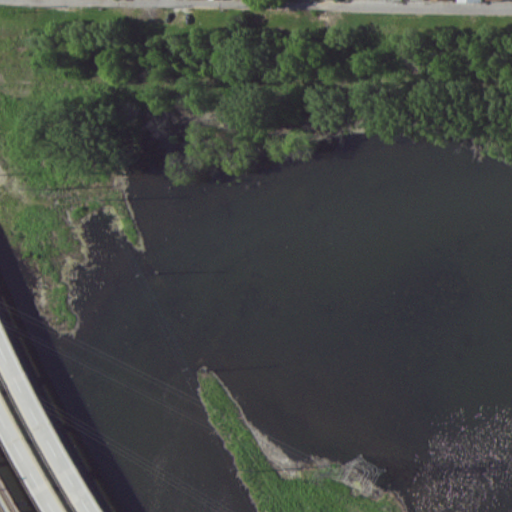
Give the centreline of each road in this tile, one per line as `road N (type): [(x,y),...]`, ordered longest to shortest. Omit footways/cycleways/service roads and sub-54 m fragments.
road 1 (motorway): [(106,511),(0,312)]
road 2 (track): [(0,135),(44,169),(141,179)]
road 3 (motorway): [(0,381),(70,511)]
